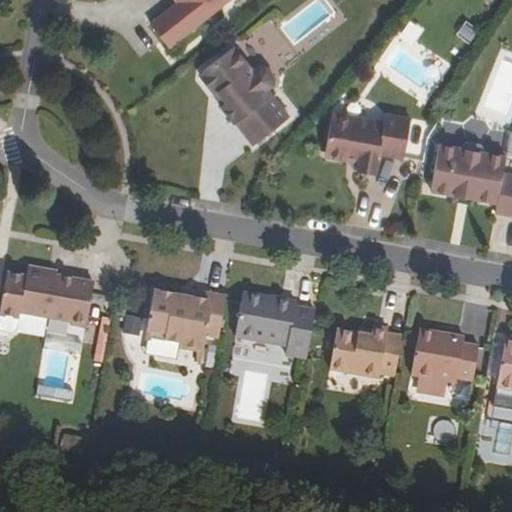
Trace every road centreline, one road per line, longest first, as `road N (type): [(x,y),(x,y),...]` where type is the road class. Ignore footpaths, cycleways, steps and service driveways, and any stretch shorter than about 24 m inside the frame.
road 1 (residential): [(511,279),(102,200),(19,140)]
road 2 (residential): [(19,140),(46,0)]
